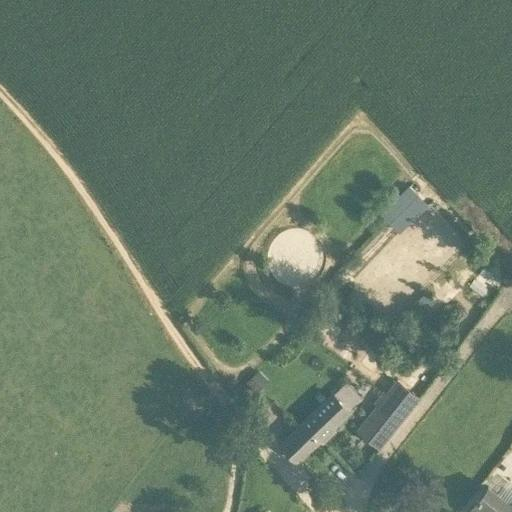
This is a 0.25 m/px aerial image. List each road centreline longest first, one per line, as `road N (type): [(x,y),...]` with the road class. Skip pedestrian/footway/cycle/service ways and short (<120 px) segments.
road 1 (track): [(0,95),(44,141),(222,399),(331,511)]
road 2 (track): [(358,511),(367,474),(511,288)]
